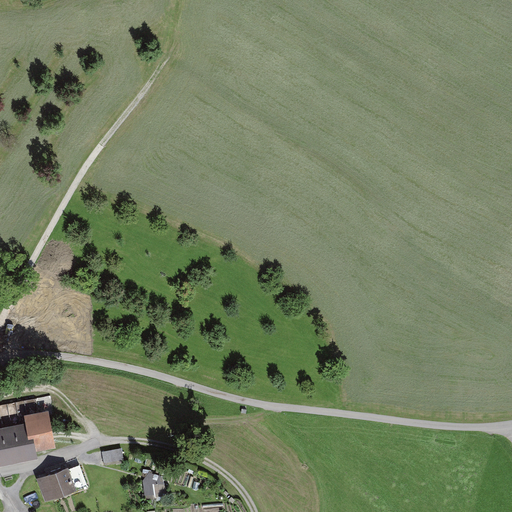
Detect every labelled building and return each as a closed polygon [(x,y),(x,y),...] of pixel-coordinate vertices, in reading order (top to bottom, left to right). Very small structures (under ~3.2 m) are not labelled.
[(39,321),(8,316),(5,343),(35,347),(39,321)] [(27,411),(35,410),(33,399),(26,400),(27,411)] [(19,424),(0,427),(0,464),(36,459),(35,452),(54,449),(47,410),(17,415),(19,424)] [(79,464),(36,479),(44,503),(87,489),(79,464)] [(169,498),(163,472),(142,477),(148,503),(169,498)]
